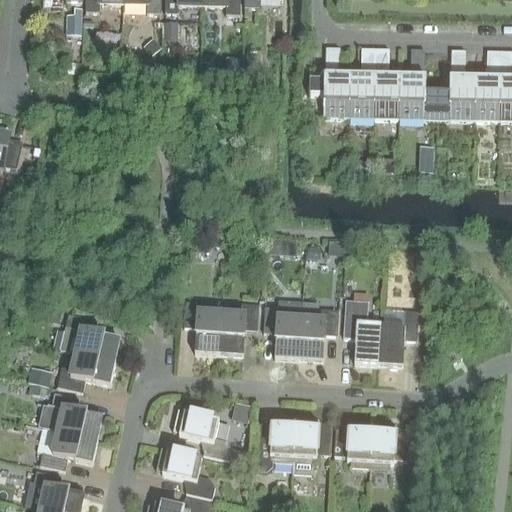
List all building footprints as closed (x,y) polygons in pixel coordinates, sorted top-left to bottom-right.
[(66,0),(67,8),(81,8),(81,0),(66,0)] [(99,7),(123,8),(122,0),(85,0),(85,16),(99,17),(99,7)] [(146,18),(160,18),(160,0),(122,0),(123,8),(146,8),(146,18)] [(179,9),(202,10),(202,0),(164,0),(164,18),(178,18),(179,9)] [(202,0),(202,10),(225,10),(225,19),(239,19),(239,0),(202,0)] [(282,3),(282,0),(243,0),(244,12),(258,12),(258,3),(282,3)] [(73,25),(72,39),(81,39),(81,25),(73,25)] [(175,27),(163,27),(163,31),(163,43),(175,43),(175,27)] [(160,52),(155,46),(146,54),(151,60),(160,52)] [(339,53),(325,52),(325,80),(324,80),(323,84),(309,84),(308,100),(323,100),(323,114),(323,122),(349,123),(350,81),(336,81),(336,75),(339,75),(339,53)] [(363,81),(350,81),(349,123),(373,123),(375,53),(361,53),(360,75),(363,75),(363,81)] [(389,54),(375,53),(373,123),(398,124),(399,82),(385,82),(385,76),(388,76),(389,54)] [(424,54),(411,54),(410,76),(413,76),(413,82),(399,82),(398,124),(424,124),(425,99),(425,82),(424,82),(424,54)] [(465,55),(451,55),(450,83),(449,83),(449,99),(448,125),(474,125),(475,84),(461,83),(461,77),(464,77),(465,55)] [(489,84),(475,84),(474,125),(499,126),(500,56),(486,56),(486,78),(489,78),(489,84)] [(511,56),(500,56),(499,126),(511,126),(511,84),(511,78),(511,56)] [(227,62),(227,76),(226,87),(239,87),(240,76),(240,62),(227,62)] [(67,66),(67,73),(67,77),(74,77),(74,73),(75,67),(67,66)] [(424,124),(448,125),(449,99),(425,99),(424,124)] [(0,173),(2,174),(3,170),(15,173),(21,147),(9,144),(10,140),(0,137),(0,173)] [(371,176),(371,164),(351,163),(350,175),(371,176)] [(394,163),(378,163),(378,177),(394,177),(394,163)] [(424,171),(432,171),(432,163),(424,163),(424,171)] [(228,263),(229,235),(201,234),(201,262),(228,263)] [(268,244),(267,259),(282,260),(283,245),(268,244)] [(308,252),(307,262),(318,263),(319,253),(308,252)] [(274,364),(299,365),(299,364),(298,364),(302,305),(277,303),(277,312),(265,311),(263,337),(276,338),(274,364)] [(298,364),(299,364),(322,365),(324,340),(336,340),(338,315),(325,314),(318,313),(318,308),(318,306),(302,305),(298,364)] [(345,305),(343,342),(355,343),(354,369),(378,370),(378,369),(380,329),(366,328),(368,306),(345,305)] [(196,333),(194,358),(219,360),(219,358),(218,358),(221,319),(207,318),(208,308),(185,306),(183,332),(196,333)] [(257,335),(258,309),(236,308),(235,320),(221,319),(218,358),(219,358),(242,360),(244,334),(257,335)] [(378,369),(402,370),(403,345),(416,346),(418,316),(405,315),(404,331),(380,329),(378,369)] [(97,325),(68,318),(59,354),(75,358),(114,367),(114,366),(119,343),(94,338),(97,325)] [(453,367),(461,362),(456,353),(448,358),(453,367)] [(85,385),(110,390),(115,366),(114,366),(114,367),(75,358),(72,372),(62,369),(57,392),(82,397),(85,385)] [(31,372),(27,387),(48,393),(52,377),(31,372)] [(44,401),(46,393),(33,390),(32,398),(44,401)] [(96,444),(101,422),(76,416),(79,403),(54,398),(51,411),(47,410),(42,433),(96,445),(96,444)] [(232,453),(227,445),(215,443),(219,425),(179,416),(179,415),(178,414),(173,436),(174,436),(174,435),(179,436),(179,440),(205,447),(202,459),(229,465),(232,453)] [(258,428),(256,455),(255,477),(266,478),(273,472),(273,467),(292,468),(295,426),(272,425),(271,429),(258,428)] [(311,481),(312,470),(313,470),(313,468),(312,468),(312,463),(316,463),(316,459),(330,460),(331,433),(318,432),(318,428),(295,426),(292,468),(291,480),(311,481)] [(349,472),(369,473),(372,431),(349,430),(348,434),(335,433),(334,460),(347,461),(346,465),(350,465),(350,471),(349,471),(349,472)] [(389,468),(393,468),(393,464),(407,465),(408,438),(395,437),(396,433),(372,431),(369,473),(390,475),(390,473),(388,473),(389,468)] [(92,469),(97,445),(96,444),(96,445),(42,433),(37,456),(42,457),(39,470),(64,476),(67,463),(92,469)] [(202,463),(160,454),(156,475),(157,475),(157,474),(162,475),(162,479),(188,485),(186,498),(212,504),(215,491),(210,484),(198,481),(202,463)] [(45,491),(40,511),(80,511),(84,500),(59,494),(61,481),(36,476),(33,489),(45,491)] [(209,511),(211,508),(185,502),(182,511),(169,511),(155,509),(154,511),(150,511),(149,511),(149,510),(148,510),(147,511),(209,511)]
